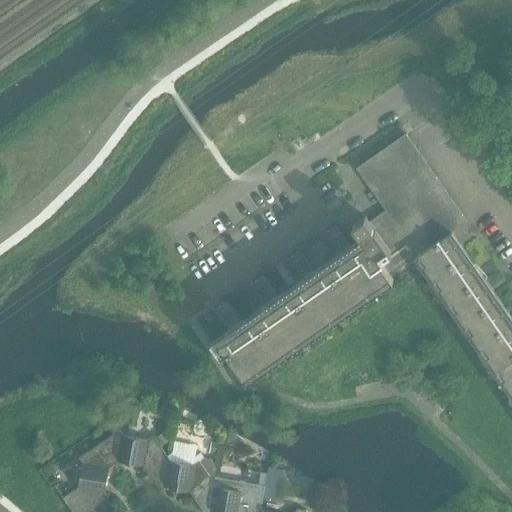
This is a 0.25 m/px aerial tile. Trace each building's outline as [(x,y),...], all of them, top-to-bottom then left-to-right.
[(228,301),(214,310),(228,330),(231,328),(231,329),(234,334),(221,343),(226,351),(247,382),(249,380),(246,376),(389,276),(392,281),(394,280),(390,275),(405,265),(415,258),(416,260),(420,257),(426,265),(424,267),(434,281),(436,280),(442,288),(440,290),(449,304),(452,302),(458,311),(455,313),(465,327),(468,325),(474,333),(471,335),(481,349),(484,348),(489,356),(487,358),(497,372),(500,371),(506,379),(503,381),(511,393),(511,328),(448,235),(453,232),(467,222),(406,134),(356,169),(386,211),(389,215),(372,226),(369,222),(366,217),(353,226),(362,238),(365,243),(354,251),(350,246),(336,226),(323,235),(337,255),(339,253),(339,254),(343,258),(317,276),(314,271),(300,251),(287,260),(300,280),(303,278),(303,279),(307,283),(281,301),(278,296),(264,276),(250,285),(264,305),(267,303),(267,304),(270,309),(245,326),(242,321),(228,301)] [(146,471),(167,456),(152,436),(146,440),(123,436),(119,430),(99,444),(113,465),(119,461),(142,465),(146,471)] [(161,446),(170,440),(164,432),(155,438),(161,446)] [(211,452),(219,453),(221,442),(213,441),(211,452)] [(108,469),(113,465),(99,444),(79,458),(83,464),(79,487),(63,498),(72,511),(87,511),(108,498),(104,492),(108,469)] [(173,452),(167,456),(146,471),(160,491),(166,487),(189,491),(193,497),(214,482),(212,480),(216,478),(217,467),(211,459),(205,458),(202,452),(196,456),(173,452)] [(52,464),(44,470),(49,477),(57,471),(52,464)] [(269,467),(266,482),(281,485),(284,470),(269,467)] [(254,511),(260,508),(246,487),(240,492),(217,487),(214,482),(193,497),(203,511),(254,511)]
